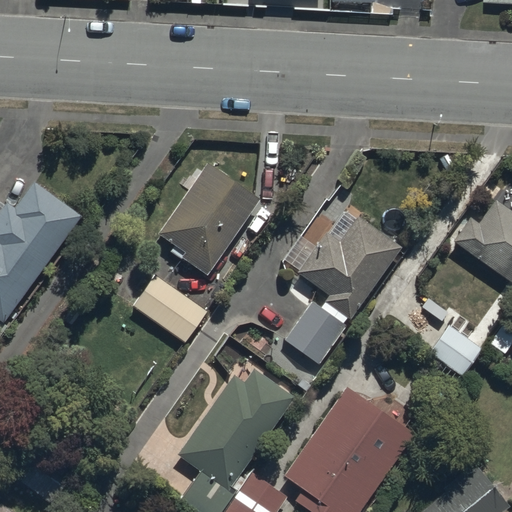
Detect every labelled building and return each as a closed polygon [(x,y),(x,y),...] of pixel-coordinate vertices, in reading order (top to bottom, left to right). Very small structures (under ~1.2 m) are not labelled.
[(258,192),(202,152),(147,229),(203,268),(258,192)] [(0,314),(1,316),(79,207),(22,167),(0,197),(0,314)] [(458,238),(487,259),(511,276),(511,206),(491,192),(476,213),(467,206),(449,231),(458,238)] [(305,277),(347,307),(395,239),(354,210),(336,234),(321,223),(290,266),(305,277)] [(202,306),(151,270),(129,301),(180,337),(202,306)] [(280,334),(313,358),(342,317),(309,294),(280,334)] [(446,318),(425,347),(459,372),(480,342),(446,318)] [(511,345),(511,333),(502,326),(485,349),(501,360),(511,345)] [(186,455),(197,463),(180,487),(212,510),(296,392),(264,370),(253,362),(243,376),(231,368),(174,446),(186,455)] [(408,427),(341,379),(280,464),(301,479),(292,491),(321,511),(346,511),(347,511),(408,427)] [(34,449),(16,475),(51,500),(70,475),(34,449)] [(405,511),(490,511),(505,500),(471,459),(405,511)] [(220,511),(269,511),(286,490),(253,466),(220,511)] [(0,511),(18,511),(5,503),(0,499),(0,511)]
